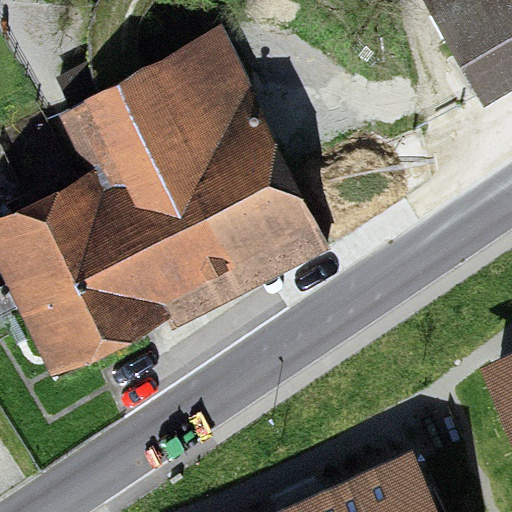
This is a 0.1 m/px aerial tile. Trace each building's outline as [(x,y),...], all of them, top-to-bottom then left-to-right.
[(511,0),(420,0),(483,107),(511,89),(511,0)] [(115,164),(0,218),(0,270),(49,373),(324,244),(224,31),(117,82),(84,97),(115,164)] [(0,285),(0,312),(10,308),(0,285)] [(511,343),(478,360),(511,433),(511,343)] [(447,511),(415,442),(261,511),(447,511)]
